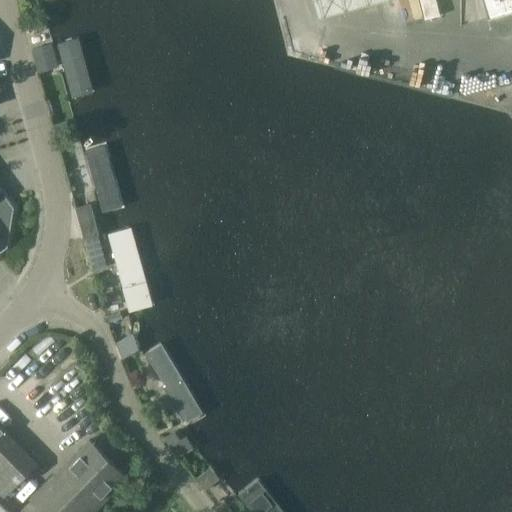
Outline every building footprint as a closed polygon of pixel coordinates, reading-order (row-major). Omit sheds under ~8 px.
[(77,0),(38,0),(46,25),(82,15),(77,0)] [(511,0),(482,0),(487,17),(511,10),(511,0)] [(82,15),(46,25),(75,130),(111,119),(82,15)] [(51,44),(31,49),(38,72),(57,67),(54,54),(51,44)] [(111,119),(75,130),(105,234),(141,224),(111,119)] [(0,252),(0,253),(7,248),(14,208),(6,197),(0,189),(0,252)] [(90,204),(75,208),(78,219),(80,227),(95,223),(90,204)] [(141,224),(105,234),(116,275),(129,320),(164,310),(141,224)] [(99,236),(83,240),(88,256),(103,251),(99,236)] [(171,332),(136,343),(139,352),(187,434),(218,417),(171,332)] [(0,494),(3,498),(35,464),(0,430),(0,494)] [(175,431),(164,438),(169,447),(181,440),(175,431)] [(46,511),(95,511),(129,478),(89,440),(32,497),(46,511)] [(291,511),(259,470),(231,492),(246,511),(291,511)] [(9,511),(0,503),(0,511),(9,511)]
